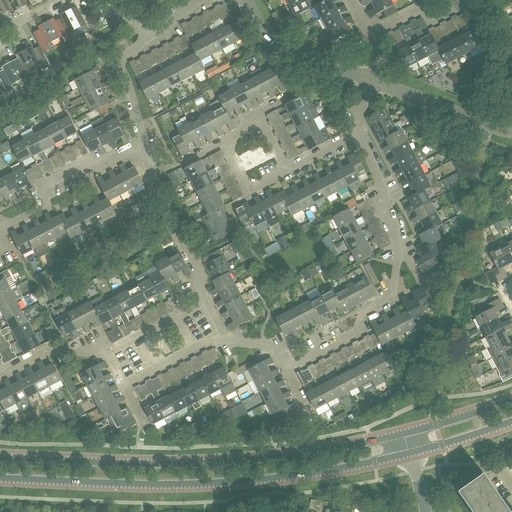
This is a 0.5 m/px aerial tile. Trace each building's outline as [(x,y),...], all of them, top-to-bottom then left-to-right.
[(0,0),(0,5),(3,11),(4,13),(10,10),(12,13),(28,5),(25,0),(0,0)] [(298,0),(288,5),(295,17),(311,9),(308,2),(312,0),(298,0)] [(321,18),(337,10),(334,3),(339,0),(327,0),(315,7),(321,18)] [(394,6),(390,0),(376,0),(371,3),(374,9),(367,13),(369,18),(394,6)] [(227,17),(221,6),(215,9),(221,20),(227,17)] [(345,6),(337,10),(321,18),(326,30),(343,21),(339,14),(347,10),(345,6)] [(56,22),(64,37),(66,42),(73,38),(70,33),(86,25),(77,7),(66,13),(61,16),(62,19),(56,22)] [(216,23),(209,12),(204,14),(210,26),(216,23)] [(297,23),(303,20),(300,15),(294,18),(297,23)] [(462,27),(457,17),(456,15),(451,18),(457,30),(462,27)] [(204,29),(204,28),(198,17),(193,20),(199,32),(204,29)] [(351,17),(343,21),(326,30),(332,41),(338,38),(341,44),(352,38),(345,25),(353,21),(351,17)] [(52,43),(64,37),(56,22),(54,19),(43,25),(45,28),(33,34),(40,47),(44,54),(51,50),(48,45),(52,43)] [(435,41),(431,35),(425,38),(421,31),(415,19),(410,22),(416,34),(420,41),(428,57),(440,51),(438,48),(435,41)] [(282,21),(276,24),(279,29),(285,26),(282,21)] [(440,24),(446,36),(451,33),(445,21),(440,24)] [(237,22),(226,28),(234,44),(246,38),(237,22)] [(504,22),(497,26),(502,35),(508,31),(504,22)] [(193,35),(193,34),(187,23),(182,26),(188,38),(193,35)] [(410,37),(404,26),(404,25),(399,28),(405,40),(410,37)] [(440,39),(434,28),(434,27),(429,30),(431,35),(435,41),(440,39)] [(234,44),(226,28),(215,34),(223,50),(234,44)] [(387,34),(393,46),(398,43),(392,31),(387,34)] [(460,37),(469,53),(481,47),(472,31),(460,37)] [(215,34),(203,40),(212,56),(223,50),(215,34)] [(457,59),(469,53),(460,37),(449,42),(457,59)] [(176,42),(181,52),(182,54),(188,51),(187,49),(181,39),(176,42)] [(201,62),(212,56),(203,40),(192,45),(196,54),(201,62)] [(408,47),(416,63),(428,57),(420,41),(408,47)] [(449,42),(438,48),(440,51),(446,65),(457,59),(449,42)] [(164,48),(170,57),(171,59),(176,57),(175,55),(170,45),(164,48)] [(17,55),(19,59),(26,73),(41,65),(44,70),(51,67),(44,54),(40,47),(34,50),(33,47),(28,49),(17,55)] [(405,69),(416,63),(408,47),(397,53),(405,69)] [(153,53),(159,63),(160,65),(165,62),(164,61),(159,50),(153,53)] [(70,51),(66,54),(70,61),(74,59),(70,51)] [(196,54),(186,60),(194,76),(205,70),(201,62),(196,54)] [(142,59),(147,69),(148,71),(153,68),(152,67),(147,57),(142,59)] [(28,77),(26,73),(19,59),(2,68),(4,71),(0,73),(0,79),(8,94),(15,90),(12,85),(28,77)] [(186,60),(174,66),(183,82),(194,76),(186,60)] [(136,62),(130,65),(137,77),(142,74),(141,72),(136,62)] [(163,71),(172,88),(183,82),(174,66),(163,71)] [(75,81),(79,89),(99,79),(96,73),(100,71),(98,67),(93,70),(94,71),(75,81)] [(275,68),(264,74),(273,90),(279,86),(283,93),(287,90),(275,68)] [(163,71),(152,77),(160,94),(172,88),(163,71)] [(271,99),(276,96),(273,90),(264,74),(253,79),(261,96),(267,92),(271,99)] [(152,77),(140,84),(149,100),(160,94),(152,77)] [(79,89),(83,97),(111,82),(110,80),(102,85),(99,79),(79,89)] [(253,79),(242,85),(250,102),(257,98),(260,105),(265,102),(261,96),(253,79)] [(83,97),(87,105),(107,95),(104,89),(112,84),(111,82),(83,97)] [(230,91),(239,108),(245,104),(249,111),(253,108),(250,102),(242,85),(230,91)] [(219,97),(224,106),(228,113),(234,110),(238,116),(242,114),(239,108),(230,91),(219,97)] [(116,102),(114,98),(110,100),(107,95),(87,105),(91,113),(110,103),(111,104),(116,102)] [(307,108),(302,97),(286,106),(291,117),(307,108)] [(366,118),(371,126),(390,116),(386,108),(388,107),(386,104),(381,106),(383,110),(366,118)] [(224,106),(212,112),(221,128),(227,125),(231,131),(235,129),(228,113),(224,106)] [(313,119),(307,108),(291,117),(297,128),(313,119)] [(406,119),(410,117),(414,124),(428,117),(413,111),(410,113),(408,114),(405,116),(406,119)] [(224,134),(221,128),(212,112),(201,117),(210,134),(216,130),(219,137),(224,134)] [(273,127),(283,122),(285,121),(282,116),(270,122),(273,127)] [(394,124),(390,116),(371,126),(375,134),(394,124)] [(58,123),(67,139),(78,133),(70,117),(58,123)] [(201,117),(190,123),(198,140),(205,136),(208,143),(213,140),(210,134),(201,117)] [(118,119),(107,125),(115,141),(121,138),(125,144),(130,142),(118,119)] [(319,131),(313,119),(297,128),(303,139),(319,131)] [(394,124),(375,134),(379,143),(386,139),(398,132),(402,130),(398,122),(394,124)] [(58,123),(47,129),(55,145),(67,139),(58,123)] [(178,130),(180,133),(187,146),(193,142),(197,149),(202,146),(198,140),(190,123),(178,130)] [(107,125),(95,130),(104,147),(110,144),(113,150),(118,147),(115,141),(107,125)] [(279,138),(289,133),(290,132),(287,126),(276,133),(279,138)] [(55,145),(47,129),(35,135),(44,151),(55,145)] [(102,156),(107,153),(104,147),(95,130),(83,137),(92,153),(99,149),(102,156)] [(402,130),(398,132),(386,139),(389,146),(383,149),(385,154),(392,150),(408,142),(402,130)] [(319,131),(303,139),(309,151),(326,143),(319,131)] [(172,137),(182,156),(190,152),(187,146),(180,133),(172,137)] [(42,160),(42,161),(48,158),(44,151),(35,135),(24,141),(33,157),(38,154),(41,161),(42,160)] [(294,138),(282,144),(285,150),(296,143),(294,138)] [(88,152),(82,140),(77,143),(79,148),(83,155),(88,152)] [(21,163),(33,157),(24,141),(13,147),(21,163)] [(414,153),(408,142),(392,150),(395,157),(389,161),(391,165),(398,162),(414,153)] [(73,151),(75,156),(70,146),(65,149),(68,154),(73,151)] [(300,149),(298,150),(288,155),(291,161),(302,155),(300,149)] [(54,155),(56,160),(59,164),(64,162),(59,152),(54,155)] [(219,152),(209,157),(212,163),(216,160),(214,155),(219,152)] [(397,176),(404,173),(420,164),(414,153),(398,162),(401,168),(395,171),(397,176)] [(347,158),(351,165),(358,177),(366,173),(356,154),(347,158)] [(42,161),(45,166),(50,163),(52,168),(53,168),(48,158),(42,161)] [(185,170),(191,181),(208,172),(202,161),(185,170)] [(344,168),(341,162),(336,164),(340,171),(348,187),(360,181),(358,177),(351,165),(344,168)] [(220,166),(225,163),(215,169),(217,174),(222,171),(220,166)] [(31,167),(34,171),(39,169),(41,174),(41,173),(36,164),(31,167)] [(426,175),(420,164),(404,173),(407,179),(400,182),(403,187),(410,184),(426,175)] [(465,169),(462,164),(456,167),(459,173),(465,169)] [(123,174),(132,190),(144,184),(135,168),(128,172),(125,165),(120,168),(123,174)] [(36,190),(25,170),(24,168),(13,174),(21,190),(27,187),(31,193),(36,190)] [(325,170),(328,177),(337,193),(348,187),(340,171),(333,174),(330,168),(325,170)] [(121,196),(132,190),(123,174),(117,178),(113,171),(109,174),(112,180),(121,196)] [(191,181),(197,192),(213,183),(208,172),(191,181)] [(319,173),(314,176),(317,183),(326,199),(337,193),(328,177),(322,180),(319,173)] [(13,174),(1,180),(10,196),(17,192),(20,199),(24,196),(21,190),(13,174)] [(231,174),(222,179),(220,180),(223,185),(228,182),(226,177),(231,174)] [(409,199),(425,191),(432,187),(426,175),(410,184),(413,190),(406,194),(409,199)] [(102,177),(97,179),(105,193),(108,199),(110,202),(121,196),(112,180),(106,184),(102,177)] [(303,182),(306,188),(315,205),(326,199),(317,183),(311,186),(307,179),(303,182)] [(13,202),(10,196),(1,180),(0,180),(0,201),(5,199),(8,205),(13,202)] [(371,180),(365,183),(368,189),(373,185),(371,180)] [(197,192),(203,203),(219,195),(213,183),(197,192)] [(237,185),(228,190),(226,191),(229,196),(234,193),(232,189),(237,186),(237,185)] [(292,188),(295,194),(303,210),(315,205),(306,188),(300,192),(297,185),(292,188)] [(265,193),(269,200),(278,216),(289,210),(281,193),(274,197),(270,191),(265,193)] [(288,198),(285,191),(281,193),(289,210),(293,216),(303,210),(295,194),(288,198)] [(431,202),(425,191),(409,199),(412,206),(406,209),(408,213),(415,210),(431,202)] [(368,196),(367,194),(355,200),(357,205),(362,203),(363,202),(365,201),(369,199),(368,196)] [(203,203),(209,214),(222,208),(226,207),(219,195),(203,203)] [(117,215),(110,202),(108,199),(101,203),(98,196),(93,199),(96,205),(105,222),(117,215)] [(267,221),(278,216),(269,200),(263,203),(259,196),(254,199),(258,205),(267,221)] [(343,204),(347,211),(350,209),(352,208),(349,201),(343,204)] [(82,204),(86,211),(94,227),(105,222),(96,205),(90,209),(87,202),(82,204)] [(248,202),(244,205),(253,224),(255,227),(267,221),(258,205),(251,209),(248,202)] [(357,205),(356,206),(359,211),(360,210),(365,208),(363,202),(362,203),(357,205)] [(431,202),(415,210),(418,217),(412,220),(414,224),(421,221),(437,213),(431,202)] [(235,209),(245,228),(253,224),(244,205),(235,209)] [(82,233),(94,227),(86,211),(79,214),(76,208),(71,210),(74,217),(82,233)] [(203,218),(207,226),(226,216),(222,208),(209,214),(203,218)] [(334,218),(340,229),(356,221),(350,209),(347,211),(334,218)] [(57,238),(68,232),(60,216),(53,220),(49,213),(45,216),(48,222),(57,238)] [(443,224),(437,213),(421,221),(424,228),(418,231),(420,236),(436,228),(443,224)] [(68,232),(71,239),(82,233),(74,217),(68,220),(64,214),(60,216),(68,232)] [(364,217),(362,218),(365,223),(366,222),(371,220),(369,214),(364,217)] [(207,226),(211,234),(230,224),(226,216),(207,226)] [(46,244),(57,238),(48,222),(42,225),(38,219),(33,221),(37,228),(46,244)] [(127,223),(130,230),(137,227),(133,220),(127,223)] [(362,232),(356,221),(340,229),(346,240),(362,232)] [(230,224),(211,234),(215,242),(235,232),(230,224)] [(50,253),(46,244),(37,228),(31,231),(27,225),(23,227),(26,234),(35,250),(39,259),(50,253)] [(302,234),(308,231),(305,225),(299,229),(302,234)] [(369,228),(368,229),(370,234),(372,233),(377,230),(374,225),(369,228)] [(442,239),(436,228),(420,236),(424,243),(418,246),(420,251),(436,242),(442,239)] [(23,256),(35,250),(26,234),(19,237),(16,231),(11,233),(23,256)] [(362,232),(346,240),(352,251),(368,243),(362,232)] [(387,232),(375,239),(373,240),(376,245),(383,241),(380,237),(387,233),(387,232)] [(168,233),(158,238),(161,242),(166,239),(169,245),(173,243),(168,233)] [(285,239),(277,243),(281,250),(288,246),(285,239)] [(436,242),(420,251),(424,257),(417,261),(419,266),(438,256),(442,254),(436,242)] [(374,254),(368,243),(352,251),(358,263),(374,254)] [(511,247),(509,243),(500,248),(509,265),(511,262),(511,247)] [(493,284),(498,281),(499,282),(508,277),(503,268),(509,265),(500,248),(490,253),(498,268),(487,273),(493,284)] [(204,258),(205,265),(209,273),(228,264),(221,249),(204,258)] [(180,252),(168,258),(177,274),(183,270),(186,277),(191,274),(180,252)] [(247,261),(244,255),(238,258),(241,264),(247,261)] [(442,264),(438,256),(419,266),(423,274),(440,265),(442,269),(446,267),(444,263),(442,264)] [(180,280),(177,274),(168,258),(156,264),(162,274),(165,280),(172,276),(175,283),(180,280)] [(209,273),(214,281),(230,274),(233,272),(228,264),(209,273)] [(375,286),(380,283),(370,264),(365,266),(375,286)] [(315,267),(309,271),(312,278),(319,274),(316,268),(315,267)] [(0,295),(12,289),(6,278),(10,276),(7,270),(0,274),(0,295)] [(312,278),(309,271),(302,275),(305,282),(312,278)] [(162,274),(150,280),(159,296),(170,290),(165,280),(162,274)] [(230,274),(214,281),(217,289),(211,292),(213,297),(220,293),(236,285),(230,274)] [(366,276),(359,280),(369,299),(376,295),(366,276)] [(159,296),(150,280),(139,286),(147,302),(159,296)] [(359,280),(351,284),(361,303),(369,299),(359,280)] [(351,284),(343,288),(353,307),(361,303),(351,284)] [(242,296),(236,285),(220,293),(223,300),(217,304),(219,308),(226,305),(242,296)] [(139,286),(128,291),(136,308),(147,302),(139,286)] [(343,288),(335,293),(344,312),(353,307),(343,288)] [(413,292),(416,299),(423,311),(431,307),(433,309),(436,307),(434,303),(430,304),(421,288),(413,292)] [(18,301),(12,289),(0,295),(0,306),(1,309),(18,301)] [(255,298),(259,296),(256,289),(251,292),(255,298)] [(322,295),(330,311),(337,307),(340,314),(344,312),(335,293),(333,289),(322,295)] [(128,291),(117,297),(125,313),(136,308),(128,291)] [(322,295),(311,300),(319,317),(326,313),(329,320),(334,317),(330,311),(322,295)] [(109,322),(113,331),(117,339),(123,336),(118,328),(114,319),(106,303),(102,296),(91,302),(95,309),(94,309),(103,325),(109,322)] [(248,307),(242,296),(226,305),(229,311),(222,315),(225,319),(232,316),(248,307)] [(408,312),(414,321),(425,315),(423,311),(416,299),(410,302),(406,296),(402,298),(408,312)] [(117,297),(106,303),(114,319),(120,316),(128,333),(134,331),(125,313),(117,297)] [(174,310),(179,307),(174,297),(168,300),(174,310)] [(475,317),(481,328),(498,319),(495,313),(504,308),(499,298),(487,305),(490,310),(475,317)] [(319,317),(311,300),(299,306),(308,322),(314,319),(318,326),(322,323),(319,317)] [(23,312),(18,301),(1,309),(7,320),(23,312)] [(94,321),(98,328),(103,325),(94,309),(95,309),(91,302),(79,308),(88,325),(94,321)] [(157,305),(162,315),(168,313),(163,303),(157,305)] [(299,306),(288,312),(296,328),(303,325),(306,332),(311,329),(308,322),(299,306)] [(231,331),(240,326),(254,319),(248,307),(232,316),(235,322),(228,326),(231,331)] [(79,308),(69,314),(77,330),(84,327),(87,333),(91,331),(88,325),(79,308)] [(157,318),(152,310),(152,309),(146,311),(151,321),(157,318)] [(417,327),(414,321),(408,312),(402,315),(398,309),(393,311),(397,317),(405,334),(417,327)] [(13,331),(29,323),(23,312),(7,320),(13,331)] [(300,335),(296,328),(288,312),(276,318),(284,335),(292,331),(296,337),(300,335)] [(80,337),(77,330),(69,314),(57,320),(66,336),(72,333),(75,339),(80,337)] [(385,323),(394,340),(405,334),(397,317),(390,321),(387,314),(382,317),(385,323)] [(146,324),(141,316),(140,315),(135,317),(140,327),(146,324)] [(481,328),(486,337),(511,323),(511,322),(510,319),(501,324),(498,319),(481,328)] [(394,340),(385,323),(379,327),(376,320),(371,323),(383,346),(394,340)] [(35,334),(29,323),(13,331),(18,342),(35,334)] [(511,323),(486,337),(490,346),(508,337),(505,332),(511,327),(511,323)] [(246,325),(241,328),(245,335),(250,332),(246,325)] [(41,346),(35,334),(18,342),(25,354),(41,346)] [(376,349),(375,348),(370,337),(364,340),(370,351),(376,349)] [(511,347),(511,342),(511,344),(508,337),(490,346),(496,356),(511,347)] [(9,341),(7,342),(4,344),(6,348),(1,351),(11,346),(9,341)] [(365,354),(358,343),(353,346),(359,357),(365,354)] [(511,347),(496,356),(501,366),(511,359),(511,347)] [(353,360),(347,349),(342,351),(348,363),(353,360)] [(383,374),(395,368),(386,352),(375,358),(383,374)] [(6,363),(7,363),(18,358),(15,353),(10,355),(12,360),(6,363)] [(342,366),(342,365),(336,354),(331,357),(337,369),(342,366)] [(203,355),(208,365),(209,367),(214,364),(211,359),(207,362),(203,355)] [(249,370),(255,381),(271,373),(268,366),(274,363),(272,358),(266,361),(265,362),(258,365),(255,367),(252,361),(251,362),(241,367),(235,370),(238,376),(244,373),(249,370)] [(372,380),(383,374),(375,358),(363,364),(372,380)] [(511,359),(501,366),(496,368),(495,369),(502,381),(511,377),(511,359)] [(191,361),(197,371),(198,373),(203,370),(200,365),(196,367),(192,360),(191,361)] [(331,372),(325,360),(320,363),(326,375),(331,372)] [(38,364),(41,370),(50,387),(62,380),(53,364),(46,368),(43,362),(38,364)] [(81,374),(87,385),(104,377),(100,370),(107,367),(104,362),(94,367),(81,374)] [(192,375),(186,364),(180,366),(186,378),(192,375)] [(361,386),(372,380),(363,364),(352,370),(361,386)] [(480,370),(478,365),(472,369),(470,369),(473,374),(480,370)] [(308,369),(314,380),(315,381),(320,378),(314,366),(308,369)] [(39,393),(50,387),(41,370),(35,374),(32,367),(27,370),(30,376),(39,393)] [(213,373),(221,389),(233,383),(224,367),(213,373)] [(66,368),(60,371),(65,379),(70,376),(66,368)] [(179,391),(188,407),(193,404),(196,409),(202,406),(199,401),(190,385),(184,388),(180,380),(175,369),(169,372),(174,382),(179,391)] [(278,369),(271,373),(255,381),(261,392),(277,384),(274,377),(280,374),(278,369)] [(361,386),(352,370),(341,376),(350,392),(361,386)] [(303,372),(297,375),(303,387),(309,384),(303,372)] [(87,385),(93,396),(109,388),(106,382),(113,378),(110,373),(104,377),(87,385)] [(210,395),(221,389),(213,373),(201,379),(210,395)] [(27,398),(39,393),(30,376),(23,380),(20,374),(16,376),(19,382),(27,398)] [(158,378),(163,388),(164,390),(169,387),(169,385),(163,375),(158,378)] [(339,398),(350,392),(341,376),(330,382),(339,398)] [(4,382),(8,388),(16,404),(27,398),(19,382),(12,385),(9,379),(4,382)] [(199,401),(210,395),(201,379),(190,385),(199,401)] [(279,388),(286,385),(284,380),(277,384),(261,392),(267,403),(283,395),(282,395),(279,388)] [(152,394),(157,402),(165,419),(176,413),(168,396),(162,399),(158,391),(152,381),(147,384),(152,394)] [(327,404),(339,398),(330,382),(318,388),(327,404)] [(93,396),(99,407),(115,399),(112,393),(118,389),(116,385),(109,388),(93,396)] [(141,387),(136,390),(142,401),(147,399),(141,387)] [(0,400),(5,410),(16,404),(8,388),(1,391),(0,388),(0,400)] [(307,394),(315,410),(327,404),(318,388),(307,394)] [(176,413),(188,407),(179,391),(168,396),(176,413)] [(289,391),(282,395),(283,395),(267,403),(273,415),(276,413),(289,407),(288,406),(285,399),(292,396),(289,391)] [(108,417),(121,411),(118,404),(124,400),(122,396),(115,399),(99,407),(105,420),(109,418),(108,417)] [(154,425),(165,419),(157,402),(145,408),(154,425)] [(299,411),(295,403),(288,406),(289,407),(276,413),(280,421),(299,411)] [(109,418),(113,426),(132,416),(128,407),(121,411),(108,417),(109,418)] [(64,422),(61,417),(57,408),(49,412),(56,426),(64,422)] [(75,420),(74,419),(69,408),(63,411),(69,423),(75,420)] [(350,420),(361,414),(359,410),(348,416),(350,420)] [(304,419),(299,411),(280,421),(285,429),(304,419)] [(337,422),(348,416),(345,412),(334,418),(337,422)] [(113,426),(117,434),(136,424),(132,416),(113,426)] [(508,511),(482,476),(460,491),(474,511),(508,511)]
